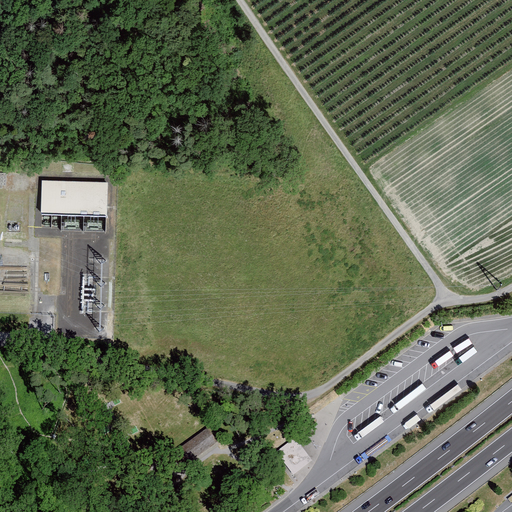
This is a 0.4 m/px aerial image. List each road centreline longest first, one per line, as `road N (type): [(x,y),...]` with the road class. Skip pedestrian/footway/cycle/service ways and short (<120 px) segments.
road 1 (track): [(0,342),(301,397),(448,298),(487,297),(511,286)]
road 2 (track): [(448,298),(237,0)]
road 3 (motorway): [(511,400),(367,511)]
